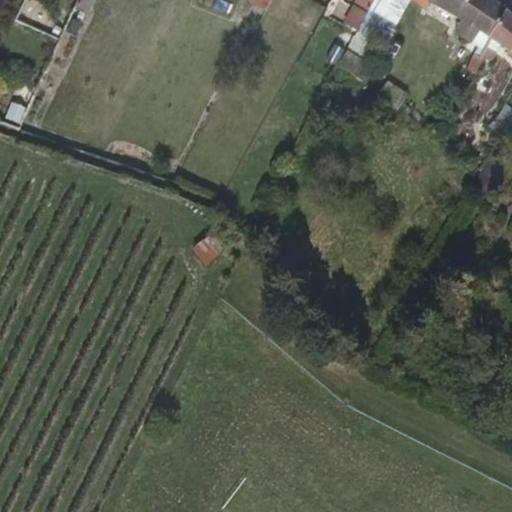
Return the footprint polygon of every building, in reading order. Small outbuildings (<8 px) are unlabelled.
[(28,0),(27,1),(48,16),(59,0),(28,0)] [(256,0),(252,8),(265,15),(273,0),(256,0)] [(433,0),(401,0),(423,15),(430,5),(433,0)] [(502,16),(478,0),(433,0),(430,5),(452,21),(484,42),(502,16)] [(511,49),(511,23),(502,16),(484,42),(507,58),(511,49)] [(479,52),(484,42),(452,21),(447,29),(472,45),(466,78),(474,82),(479,52)] [(346,60),(333,84),(370,104),(382,82),(346,60)] [(382,82),(370,104),(446,149),(459,127),(382,82)] [(511,99),(511,100),(496,132),(507,135),(511,122),(511,99)]
